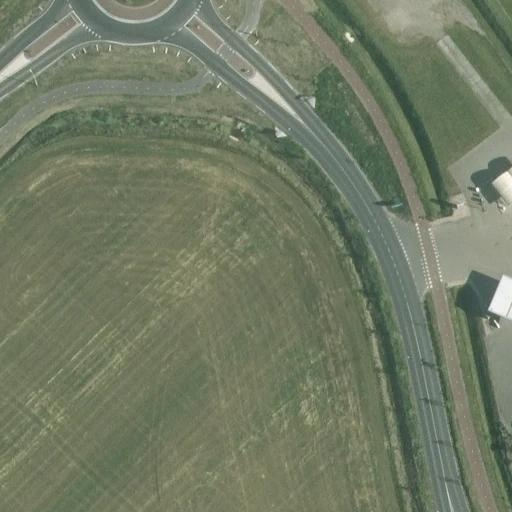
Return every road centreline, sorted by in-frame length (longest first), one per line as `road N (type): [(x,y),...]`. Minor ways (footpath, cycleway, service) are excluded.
road 1 (tertiary): [(456,511),(395,262),(372,216),(298,119)]
road 2 (tertiary): [(162,29),(298,119)]
road 3 (tertiary): [(298,119),(267,72),(195,0)]
